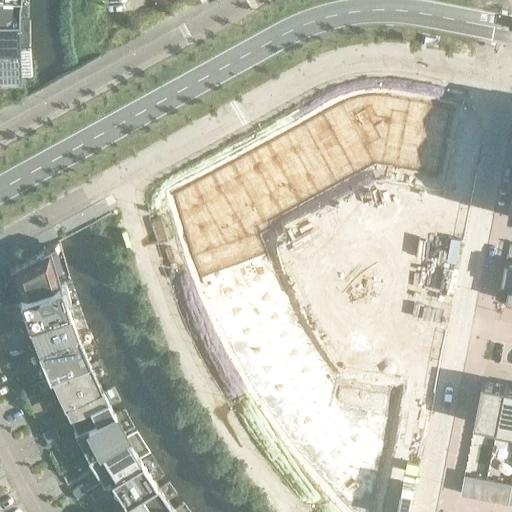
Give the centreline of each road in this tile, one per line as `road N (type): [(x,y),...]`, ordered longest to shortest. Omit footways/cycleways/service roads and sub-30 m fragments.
road 1 (residential): [(125,176),(330,64),(398,57),(511,79)]
road 2 (residential): [(125,176),(161,301),(223,423),(296,511)]
road 3 (residential): [(251,0),(0,136)]
road 4 (residential): [(511,83),(460,340)]
road 5 (residential): [(460,340),(426,511)]
road 6 (residential): [(0,244),(125,176)]
